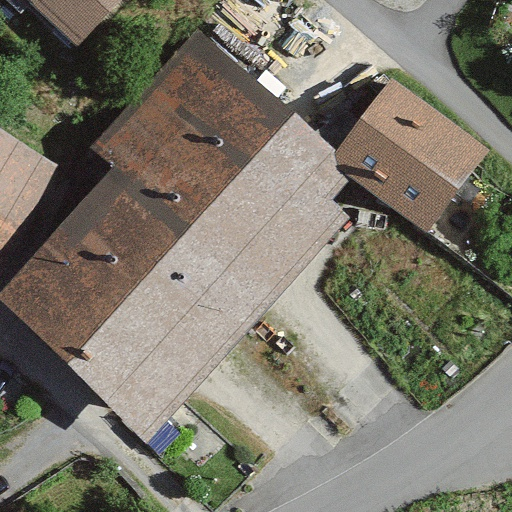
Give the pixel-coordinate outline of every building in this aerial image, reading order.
[(12,0),(59,45),(103,0),(12,0)] [(207,0),(202,9),(264,52),(300,0),(207,0)] [(110,168),(0,286),(0,293),(144,425),(342,211),(331,200),(358,171),(327,148),(194,21),(81,142),(110,168)] [(381,74),(327,148),(358,171),(424,219),(479,145),(381,74)] [(0,258),(56,161),(0,128),(0,258)]
